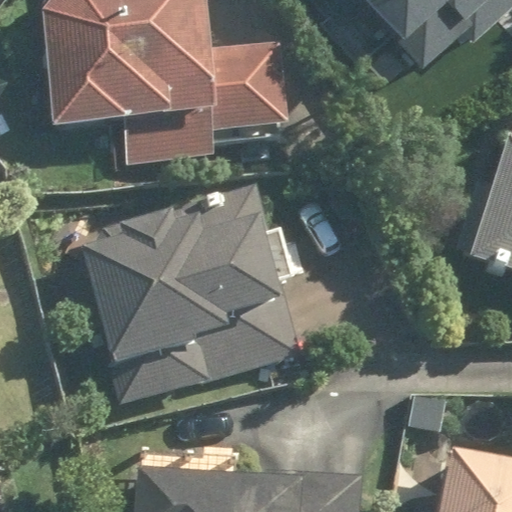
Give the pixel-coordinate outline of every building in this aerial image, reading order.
[(35,0),(41,131),(116,127),(118,170),(222,165),(220,135),(293,132),(289,45),(218,48),(216,0),(35,0)] [(310,0),(389,93),(418,64),(407,54),(460,0),(465,0),(487,17),(502,0),(310,0)] [(511,270),(511,154),(477,264),(511,275),(511,270)] [(236,315),(287,301),(282,282),(295,278),(283,234),(269,238),(257,194),(81,242),(115,364),(240,329),(236,315)] [(511,511),(511,466),(430,450),(427,511),(511,511)] [(366,511),(369,478),(269,472),(268,479),(141,471),(138,511),(366,511)]
